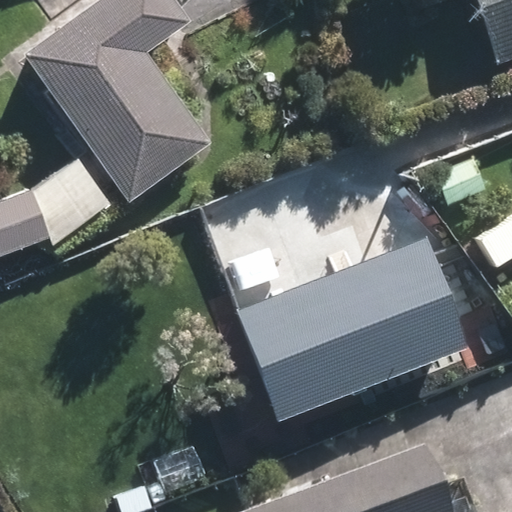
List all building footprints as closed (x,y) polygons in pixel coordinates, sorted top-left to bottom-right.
[(172,0),(109,0),(25,60),(122,195),(205,136),(139,43),(181,13),(172,0)] [(511,0),(476,0),(495,54),(511,48),(511,0)] [(80,152),(37,185),(48,216),(54,231),(56,235),(58,241),(114,198),(80,152)] [(472,161),(438,176),(449,200),(483,185),(472,161)] [(37,192),(0,204),(0,248),(50,233),(37,192)] [(422,243),(235,315),(270,406),(457,334),(422,243)] [(451,511),(430,457),(286,511),(451,511)]
